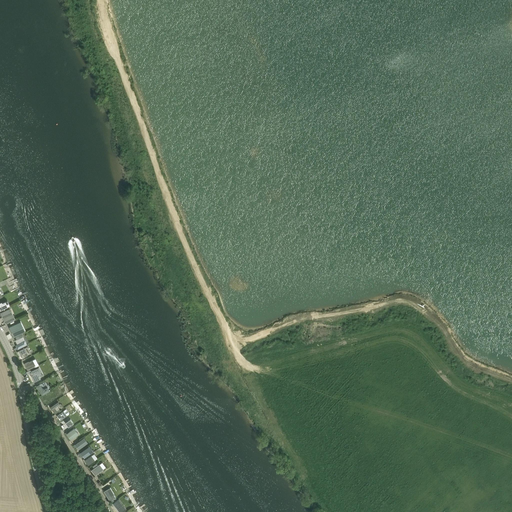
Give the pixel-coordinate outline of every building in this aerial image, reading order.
[(10,308),(0,313),(6,324),(15,319),(10,308)] [(21,321),(9,326),(14,336),(25,331),(21,321)] [(17,344),(15,345),(18,349),(27,344),(25,340),(17,344)] [(25,347),(17,351),(19,356),(21,355),(23,357),(28,354),(25,347)] [(29,361),(24,363),(27,369),(35,365),(36,366),(39,365),(35,357),(29,361)] [(31,369),(26,371),(28,374),(30,372),(35,381),(40,378),(39,376),(43,374),(39,366),(32,370),(31,369)] [(40,383),(37,385),(42,394),(50,390),(48,386),(45,388),(43,387),(40,383)] [(58,401),(50,406),(52,409),(55,413),(60,409),(59,408),(57,409),(55,407),(60,404),(58,401)] [(64,410),(56,415),(59,420),(67,415),(64,410)] [(71,430),(66,433),(70,440),(78,434),(75,429),(72,432),(71,430)] [(83,439),(76,444),(79,449),(87,443),(83,439)] [(88,446),(80,452),(84,457),(92,452),(88,446)] [(92,454),(85,460),(88,465),(95,459),(92,455),(92,454)] [(100,463),(91,469),(95,474),(104,468),(103,468),(100,463)] [(108,488),(104,490),(110,500),(115,497),(116,497),(114,494),(112,495),(108,488)] [(119,498),(113,503),(119,511),(126,508),(119,498)]
